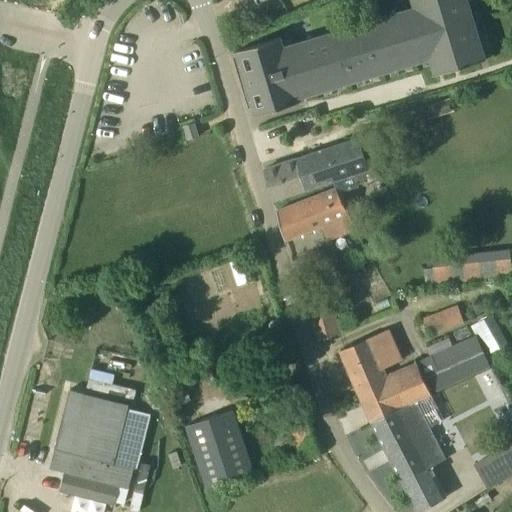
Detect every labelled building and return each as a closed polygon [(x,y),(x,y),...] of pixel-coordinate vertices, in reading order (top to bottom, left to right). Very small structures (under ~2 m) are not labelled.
[(300,101),(299,98),(430,58),(435,75),(486,59),(468,0),(412,0),(414,7),(284,46),(281,37),(236,50),(256,115),(300,101)] [(435,103),(439,116),(451,112),(447,100),(435,103)] [(189,139),(198,136),(194,123),(184,126),(189,139)] [(336,188),(342,201),(358,195),(351,175),(385,163),(375,133),(360,138),(264,169),(273,200),(332,180),(336,188)] [(357,229),(342,201),(336,188),(276,211),(285,240),(322,226),(327,240),(357,229)] [(316,266),(325,262),(318,248),(301,256),(301,257),(301,258),(307,269),(307,270),(308,273),(317,269),(316,266)] [(433,268),(424,269),(426,285),(482,280),(482,279),(511,277),(509,251),(432,259),(433,268)] [(430,337),(465,325),(458,306),(424,318),(430,337)] [(487,355),(508,344),(492,314),(471,326),(487,355)] [(331,319),(313,324),(319,342),(339,334),(336,323),(332,324),(331,319)] [(340,350),(372,421),(417,401),(434,392),(489,366),(476,336),(387,377),(383,368),(402,359),(389,328),(340,350)] [(60,491),(113,505),(114,501),(124,504),(133,468),(131,467),(135,447),(119,444),(129,404),(70,389),(50,468),(65,472),(60,491)] [(372,421),(418,511),(446,497),(431,466),(447,459),(417,401),(372,421)] [(186,425),(207,488),(253,472),(233,410),(186,425)] [(511,441),(501,448),(511,467),(511,441)]
